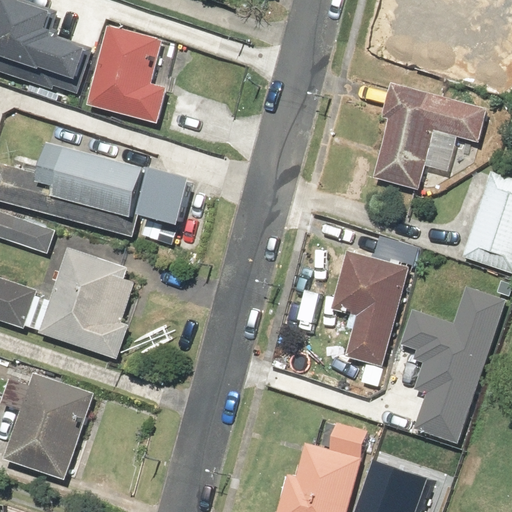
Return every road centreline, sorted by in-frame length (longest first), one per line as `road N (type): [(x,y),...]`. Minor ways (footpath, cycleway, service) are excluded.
road 1 (residential): [(184,511),(319,0)]
road 2 (unknown): [(210,411),(0,340)]
road 3 (unknown): [(301,67),(119,0)]
